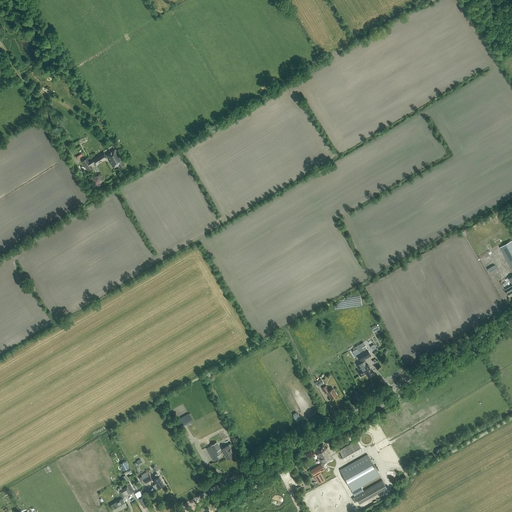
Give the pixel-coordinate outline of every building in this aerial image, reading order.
[(95,166),(107,158),(113,168),(119,165),(120,167),(124,165),(121,160),(122,159),(116,149),(112,151),(106,155),(104,152),(89,161),(86,158),(81,162),(87,171),(92,168),(91,166),(94,164),(95,166)] [(500,248),(511,268),(511,279),(511,280),(511,285),(511,286),(511,288),(506,291),(510,297),(511,295),(511,241),(500,248)] [(371,356),(367,349),(365,345),(355,351),(361,362),(371,356)] [(368,365),(366,365),(364,361),(356,366),(359,370),(357,371),(360,377),(361,377),(360,376),(364,374),(366,374),(366,375),(367,374),(368,377),(373,375),(371,372),(372,371),(368,365)] [(324,383),(321,379),(315,382),(318,387),(324,383)] [(331,399),(337,395),(333,388),(329,390),(326,385),(322,388),(325,393),(327,392),(331,399)] [(188,413),(177,420),(181,427),(186,424),(192,420),(188,413)] [(339,450),(344,459),(362,449),(356,440),(339,450)] [(217,442),(206,448),(212,459),(212,458),(214,461),(218,459),(216,456),(221,453),(219,450),(221,449),(217,442)] [(323,465),(333,459),(327,448),(326,448),(323,444),(315,448),(318,453),(316,454),(322,464),(311,470),(314,476),(325,469),(323,465)] [(227,459),(234,455),(229,445),(221,450),(227,459)] [(380,476),(367,454),(340,470),(352,492),(358,502),(386,486),(382,480),(363,491),(361,487),(380,476)] [(126,461),(120,464),(124,471),(129,468),(126,461)] [(152,479),(149,475),(148,476),(146,472),(141,475),(142,476),(138,478),(142,485),(146,483),(152,479)] [(153,480),(156,484),(153,485),(155,489),(158,488),(164,485),(159,476),(157,473),(155,474),(157,478),(153,480)] [(127,486),(131,493),(134,491),(129,482),(126,484),(127,486)] [(131,494),(131,493),(127,486),(123,488),(122,486),(118,489),(123,498),(131,494)] [(143,507),(147,505),(139,491),(135,493),(137,497),(140,503),(141,502),(143,507)] [(122,509),(126,506),(122,499),(111,505),(115,511),(122,508),(122,509)]
